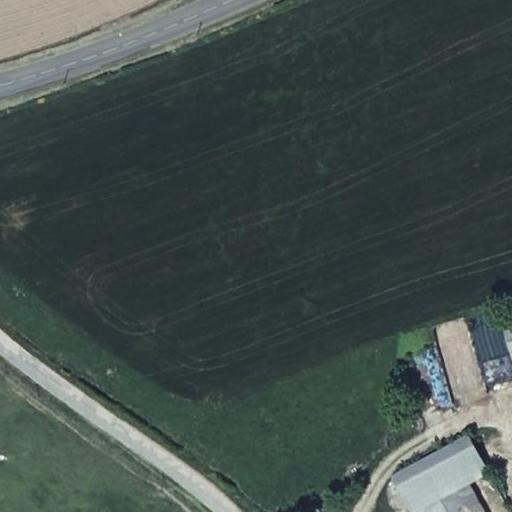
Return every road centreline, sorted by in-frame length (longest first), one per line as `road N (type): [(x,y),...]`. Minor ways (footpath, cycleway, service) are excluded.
road 1 (unclassified): [(0,339),(142,442),(208,511)]
road 2 (secondary): [(233,0),(0,87)]
